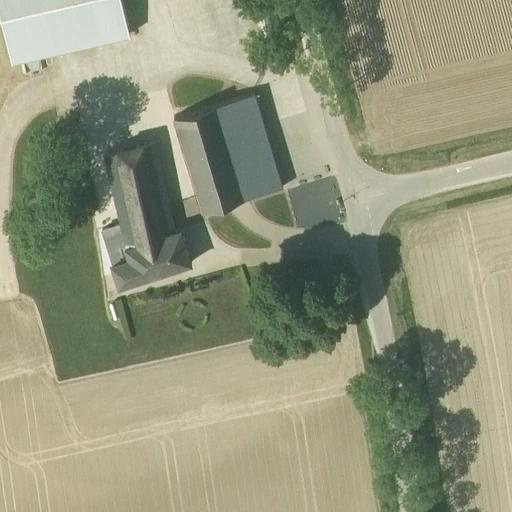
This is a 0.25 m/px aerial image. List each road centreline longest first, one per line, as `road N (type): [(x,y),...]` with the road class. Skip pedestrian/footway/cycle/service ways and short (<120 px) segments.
road 1 (tertiary): [(406,511),(354,199)]
road 2 (unclassified): [(354,199),(302,0)]
road 3 (tertiary): [(354,199),(511,164)]
